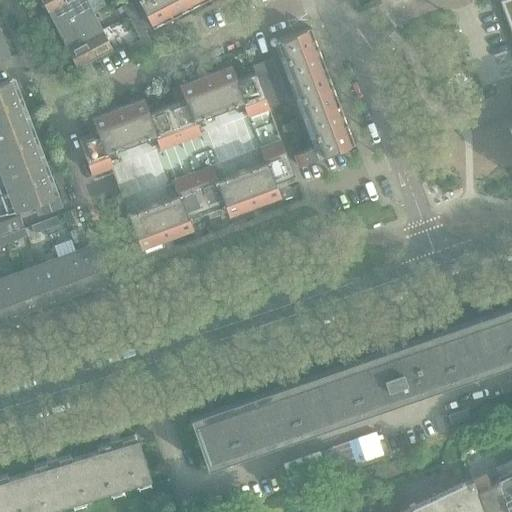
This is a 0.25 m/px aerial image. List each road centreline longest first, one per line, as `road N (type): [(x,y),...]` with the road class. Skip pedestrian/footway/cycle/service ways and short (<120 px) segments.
road 1 (tertiary): [(0,413),(438,264)]
road 2 (residential): [(311,0),(54,99)]
road 3 (residential): [(425,227),(350,45)]
